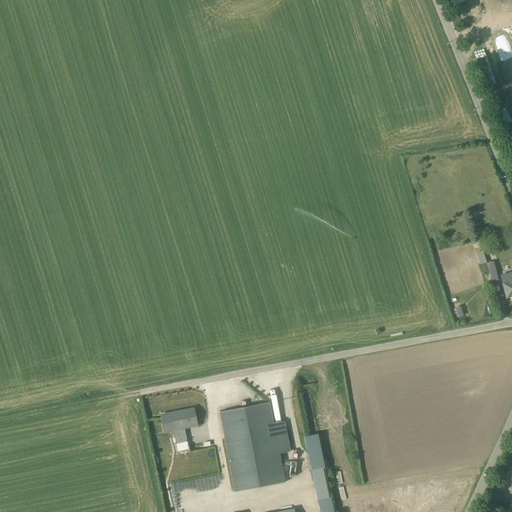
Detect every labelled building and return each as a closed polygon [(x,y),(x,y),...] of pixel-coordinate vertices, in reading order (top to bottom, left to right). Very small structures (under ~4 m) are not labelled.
[(485,263),(481,252),(475,254),(479,265),(485,263)] [(491,283),(498,281),(493,262),(486,263),(491,283)] [(511,272),(499,276),(505,298),(511,296),(511,272)] [(234,492),(284,483),(278,454),(289,452),(283,422),(272,423),(268,403),(219,412),(234,492)] [(175,443),(177,452),(188,450),(184,430),(196,427),(193,409),(160,416),(163,433),(173,432),(174,438),(171,439),(172,443),(175,443)] [(323,468),(317,435),(303,437),(316,501),(328,499),(322,468),(323,468)] [(332,511),(330,498),(328,499),(316,501),(318,511),(332,511)]
